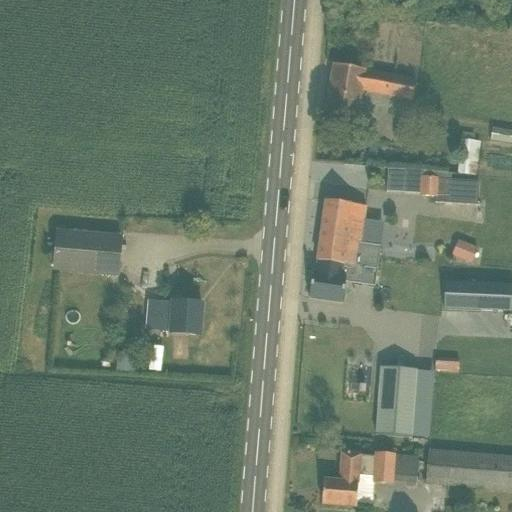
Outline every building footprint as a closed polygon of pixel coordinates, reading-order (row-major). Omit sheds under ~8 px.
[(361,92),(412,102),(416,80),(333,65),(325,111),(357,117),(361,92)] [(479,164),(478,141),(462,141),(462,165),(479,164)] [(422,172),(405,171),(404,194),(421,194),(422,179),(422,174),(422,172)] [(436,180),(422,179),(421,197),(435,198),(436,180)] [(479,182),(436,180),(435,198),(435,203),(478,206),(479,182)] [(317,261),(347,265),(358,267),(367,209),(325,201),(325,202),(317,261)] [(54,235),(51,274),(117,279),(120,239),(54,235)] [(450,255),(470,264),(478,248),(458,239),(450,255)] [(312,273),(309,299),(342,304),(347,265),(317,261),(318,261),(316,274),(312,273)] [(511,312),(511,286),(444,284),(443,310),(511,312)] [(199,336),(201,305),(172,303),(153,302),(151,317),(171,319),(170,334),(199,336)] [(413,439),(418,370),(380,368),(375,436),(413,439)] [(511,457),(428,450),(425,486),(511,493),(511,457)] [(394,486),(397,455),(374,453),(374,457),(360,456),(360,454),(342,453),(339,483),(323,482),(322,505),(355,508),(358,476),(372,477),(372,484),(394,486)]
